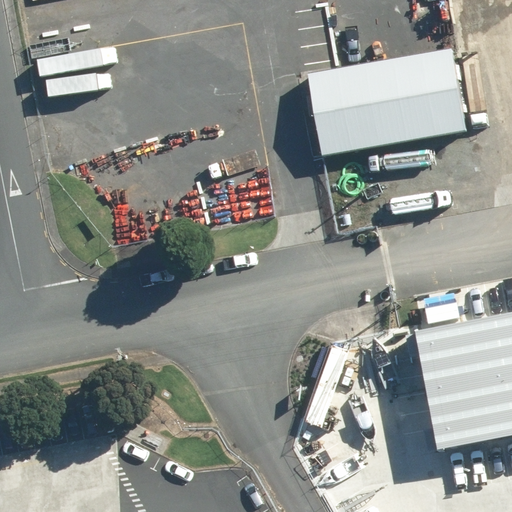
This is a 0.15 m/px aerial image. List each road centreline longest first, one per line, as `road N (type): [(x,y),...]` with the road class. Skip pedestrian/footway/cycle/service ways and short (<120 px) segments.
road 1 (unclassified): [(200,297),(511,239)]
road 2 (unclassified): [(200,297),(316,511)]
road 3 (unclassified): [(27,329),(200,297)]
road 4 (unclassified): [(27,329),(0,180)]
